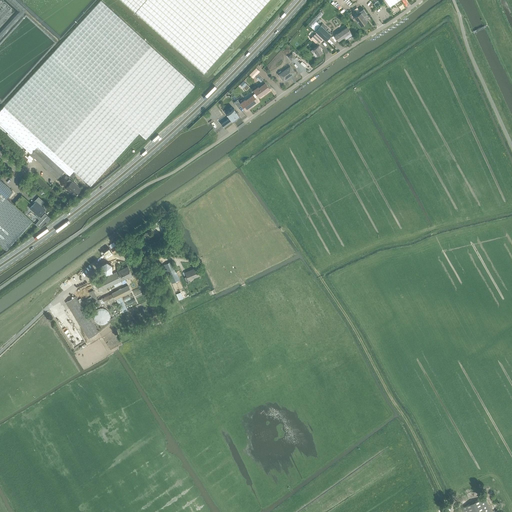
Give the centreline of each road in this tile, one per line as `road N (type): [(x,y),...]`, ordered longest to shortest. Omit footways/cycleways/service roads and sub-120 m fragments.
road 1 (primary): [(0,269),(154,151),(304,0)]
road 2 (primary): [(296,0),(150,146),(0,262)]
road 3 (track): [(451,511),(404,415),(318,275)]
road 4 (unclassified): [(420,0),(248,120)]
